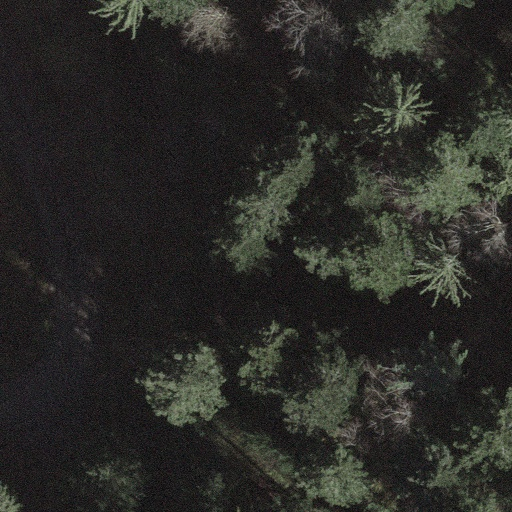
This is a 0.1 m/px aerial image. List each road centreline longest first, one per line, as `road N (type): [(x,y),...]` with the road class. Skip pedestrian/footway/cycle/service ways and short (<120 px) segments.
road 1 (track): [(273,511),(199,202),(111,0)]
road 2 (track): [(0,408),(46,390),(65,370),(82,315),(69,238),(0,49)]
